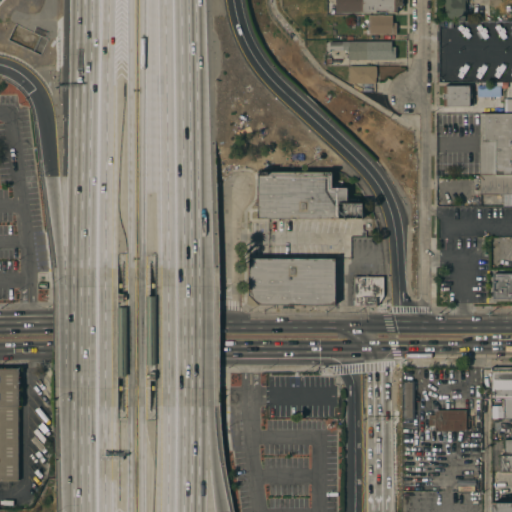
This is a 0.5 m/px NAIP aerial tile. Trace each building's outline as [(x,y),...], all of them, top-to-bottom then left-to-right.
[(334,13),(334,0),(402,0),(402,2),(401,2),(401,3),(402,3),(402,6),(401,6),(400,6),(400,8),(397,8),(397,11),(396,11),(396,13),(387,13),(387,11),(375,11),(375,13),(334,13)] [(467,0),(467,4),(465,4),(465,19),(458,19),(458,17),(447,17),(447,10),(444,10),(444,0),(467,0)] [(391,15),(391,23),(395,23),(395,35),(365,35),(365,30),(367,30),(367,15),(391,15)] [(390,41),(390,47),(394,47),(395,60),(347,60),(347,50),(328,50),(328,42),(390,41)] [(375,66),(375,84),(348,84),(348,66),(375,66)] [(443,105),(443,84),(469,84),(469,93),(471,93),(472,96),(469,96),(469,104),(443,105)] [(479,113),(479,112),(506,112),(506,97),(511,97),(511,175),(480,175),(480,172),(479,139),(474,139),(474,135),(479,135),(479,113)] [(331,171),(331,186),(347,186),(347,201),(362,202),(362,217),(257,217),(257,171),(331,171)] [(511,204),(493,204),(493,195),(504,195),(504,192),(480,192),(480,175),(511,175),(511,204)] [(334,257),(334,303),(258,303),(249,294),(249,257),(334,257)] [(511,297),(493,298),(493,290),(492,290),(492,280),(493,280),(492,272),(494,272),(511,272),(511,297)] [(354,305),(353,276),(382,276),(382,296),(376,305),(354,305)] [(146,295),(155,295),(155,364),(146,364),(146,295)] [(117,374),(117,306),(126,306),(126,374),(117,374)] [(511,398),(504,398),(491,398),(491,367),(511,367),(511,398)] [(0,482),(0,369),(18,369),(18,481),(16,481),(16,482),(0,482)] [(403,383),(411,383),(411,418),(403,418),(403,383)] [(466,431),(434,431),(434,430),(429,430),(429,426),(428,426),(428,415),(434,415),(434,410),(466,410),(466,431)] [(511,455),(511,472),(499,472),(499,455),(505,455),(511,455)] [(480,469),(456,468),(455,481),(479,482),(480,469)] [(511,511),(491,511),(491,503),(511,503),(511,511)]
